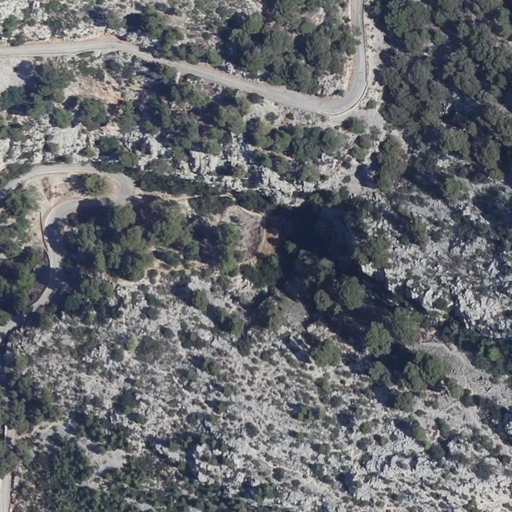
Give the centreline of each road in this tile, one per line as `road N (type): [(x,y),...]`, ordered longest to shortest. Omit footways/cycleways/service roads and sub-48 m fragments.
road 1 (unclassified): [(362,0),(360,89),(334,107),(131,47),(0,55)]
road 2 (unclassified): [(0,204),(43,170),(65,168),(110,167),(133,194),(59,211),(52,220),(52,289),(41,309),(0,341)]
road 3 (unclassified): [(0,353),(14,416),(6,511)]
